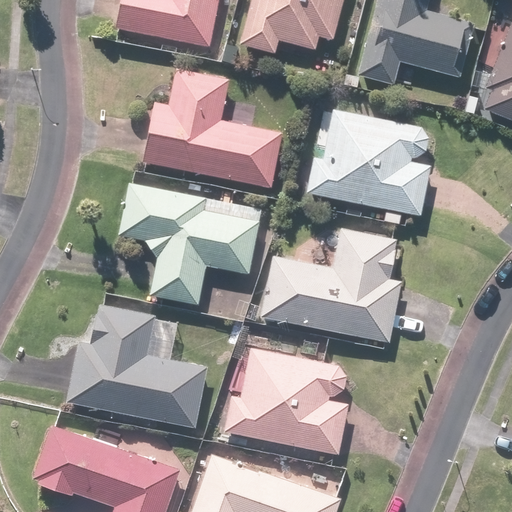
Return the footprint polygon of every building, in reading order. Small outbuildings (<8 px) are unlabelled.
[(208,47),(217,0),(117,0),(112,29),(208,47)] [(248,0),(236,49),(271,58),(275,41),(313,51),(316,37),(330,41),(340,0),(248,0)] [(426,0),(374,0),(354,76),(390,85),(397,61),(456,77),(470,23),(424,11),(426,0)] [(511,2),(479,88),(486,91),(479,108),(511,120),(511,2)] [(150,107),(139,163),(268,188),(279,132),(220,120),(228,82),(174,71),(166,110),(150,107)] [(417,217),(426,166),(409,163),(411,162),(412,162),(413,161),(414,161),(416,160),(417,159),(418,158),(419,157),(420,156),(420,155),(421,154),(422,153),(422,152),(423,150),(423,149),(424,148),(424,146),(424,145),(424,144),(424,142),(424,141),(424,140),(423,138),(423,137),(422,136),(422,135),(421,133),(420,132),(420,131),(419,130),(418,129),(417,128),(416,128),(414,127),(317,110),(302,197),(417,217)] [(115,234),(141,239),(152,262),(146,295),(197,304),(204,267),(247,275),(260,209),(124,184),(115,234)] [(270,259),(259,321),(388,343),(399,282),(387,280),(394,240),(336,230),(329,269),(270,259)] [(77,340),(65,403),(193,429),(205,367),(169,360),(176,322),(94,306),(87,342),(77,340)] [(237,347),(221,434),(337,455),(346,404),(325,400),(326,396),(327,396),(329,397),(330,396),(331,396),(333,396),(334,395),(335,395),(337,394),(338,393),(339,392),(340,391),(341,390),(341,389),(342,388),(343,386),(343,385),(344,384),(344,382),(344,381),(344,380),(344,378),(344,377),(343,375),(343,374),(342,373),(342,372),(341,370),(340,369),(339,368),(338,367),(337,367),(336,366),(334,365),(333,365),(332,364),(237,347)] [(161,511),(176,468),(47,425),(29,480),(112,507),(110,511),(161,511)] [(331,511),(337,497),(208,454),(188,511),(331,511)]
